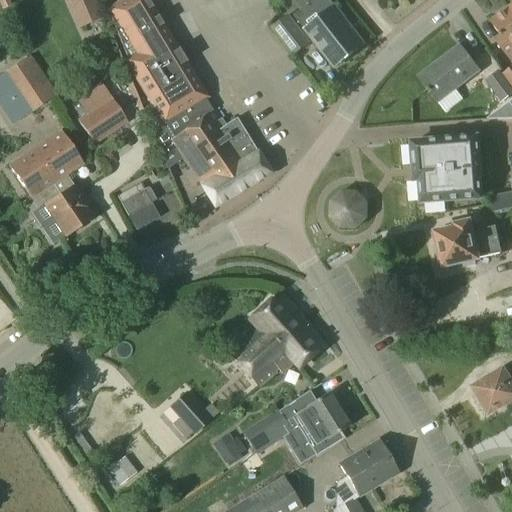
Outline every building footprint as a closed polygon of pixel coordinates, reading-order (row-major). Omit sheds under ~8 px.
[(69,0),(81,27),(99,19),(91,0),(69,0)] [(172,135),(215,110),(149,0),(130,0),(111,11),(133,69),(153,103),(172,135)] [(328,0),(315,0),(297,14),(294,17),(335,69),(365,46),(335,7),(334,7),(328,0)] [(511,14),(508,9),(489,23),(501,38),(494,43),(511,64),(511,63),(511,14)] [(299,39),(303,36),(288,17),(273,28),(294,56),(305,47),(299,39)] [(478,72),(459,46),(417,78),(437,104),(438,103),(446,113),(463,100),(455,90),(478,72)] [(57,96),(31,57),(0,77),(26,117),(57,96)] [(511,66),(502,75),(511,87),(511,66)] [(511,87),(502,75),(499,71),(485,82),(501,103),(506,99),(511,107),(511,87)] [(127,123),(100,83),(80,97),(90,113),(78,121),(94,146),(127,123)] [(215,110),(172,135),(153,103),(143,110),(167,169),(186,157),(206,185),(202,187),(215,208),(270,174),(262,161),(250,141),(245,133),(235,119),(225,126),(215,110)] [(83,166),(61,132),(8,167),(31,200),(83,166)] [(412,144),(413,147),(414,168),(416,168),(417,179),(415,179),(415,181),(417,181),(419,203),(481,198),(479,175),(481,175),(478,138),(412,144)] [(92,220),(66,179),(40,196),(66,237),(92,220)] [(145,192),(141,185),(118,198),(129,217),(132,216),(138,227),(155,217),(149,206),(157,202),(150,189),(145,192)] [(511,192),(490,196),(492,210),(511,206),(511,192)] [(357,195),(343,195),(333,204),(332,217),(342,228),(355,227),(366,218),(365,203),(357,195)] [(469,226),(469,223),(454,226),(455,230),(434,234),(442,269),(464,264),(465,268),(475,265),(474,262),(478,261),(478,260),(501,254),(495,228),(478,232),(476,225),(469,226)] [(228,356),(245,375),(253,368),(249,364),(278,342),(286,350),(302,336),(269,301),(248,321),(256,330),(228,356)] [(253,368),(245,375),(256,388),(278,371),(280,374),(292,364),(297,370),(317,352),(302,336),(286,350),(278,342),(249,364),(253,368)] [(51,374),(44,364),(31,374),(38,384),(51,374)] [(511,364),(488,379),(491,383),(474,394),(486,413),(500,405),(502,408),(511,402),(511,364)] [(209,422),(184,395),(169,408),(194,435),(209,422)] [(327,396),(293,418),(291,419),(315,459),(345,441),(339,432),(347,428),(327,396)] [(278,411),(254,427),(269,448),(292,433),(278,411)] [(238,467),(255,454),(241,436),(242,435),(234,423),(216,436),(238,467)] [(396,475),(376,443),(338,466),(346,479),(337,485),(336,510),(333,511),(362,511),(355,500),(396,475)] [(124,458),(107,471),(119,486),(136,473),(124,458)] [(296,511),(300,510),(282,480),(228,511),(296,511)]
